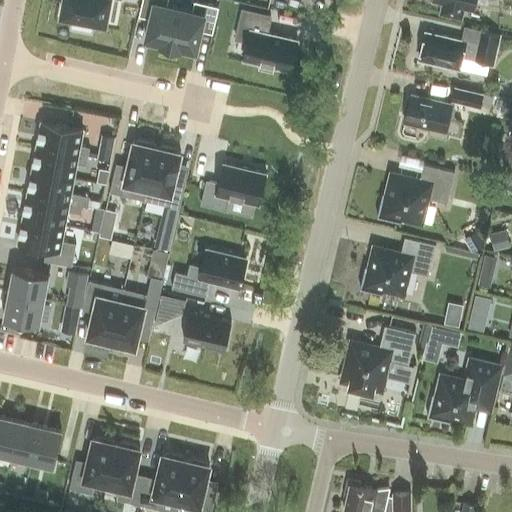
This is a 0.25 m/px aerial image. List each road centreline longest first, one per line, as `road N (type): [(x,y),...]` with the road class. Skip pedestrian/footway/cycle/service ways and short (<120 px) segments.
road 1 (tertiary): [(277,430),(380,0)]
road 2 (residential): [(277,430),(0,364)]
road 3 (residential): [(223,108),(3,61)]
road 4 (residential): [(511,467),(333,441)]
